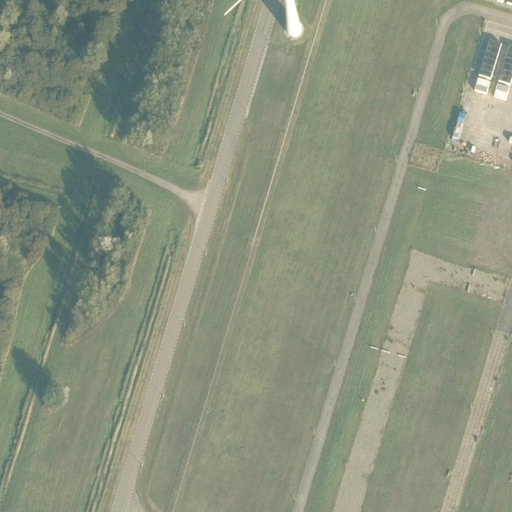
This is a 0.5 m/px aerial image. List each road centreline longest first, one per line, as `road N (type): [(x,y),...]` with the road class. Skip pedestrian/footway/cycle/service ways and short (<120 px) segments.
road 1 (unclassified): [(116,511),(270,0)]
road 2 (track): [(0,444),(82,175),(82,148),(133,0)]
road 3 (track): [(208,206),(0,113)]
